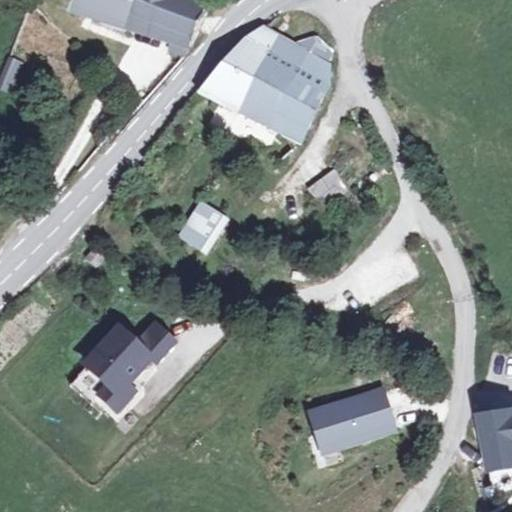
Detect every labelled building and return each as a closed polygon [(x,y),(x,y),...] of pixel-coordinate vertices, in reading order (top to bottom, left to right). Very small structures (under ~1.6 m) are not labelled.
[(188,44),(197,37),(218,3),(215,0),(78,0),(76,4),(169,37),(188,44)] [(272,34),(205,83),(299,145),(324,104),(341,56),(312,39),(308,47),(299,40),(295,47),(272,34)] [(95,58),(117,79),(127,70),(105,48),(95,58)] [(21,96),(29,66),(9,60),(0,91),(21,96)] [(340,178),(310,199),(324,217),(353,198),(340,178)] [(204,196),(181,229),(199,241),(222,208),(204,196)] [(129,381),(153,355),(158,360),(178,338),(160,321),(140,343),(123,328),(92,363),(74,381),(95,401),(104,391),(121,408),(138,389),(129,381)] [(393,395),(322,417),(333,450),(349,445),(351,452),(376,444),(374,437),(404,428),(393,395)] [(511,405),(482,411),(493,468),(511,463),(511,405)]
